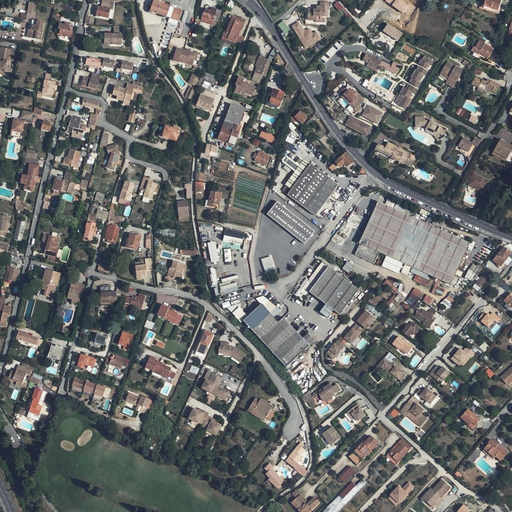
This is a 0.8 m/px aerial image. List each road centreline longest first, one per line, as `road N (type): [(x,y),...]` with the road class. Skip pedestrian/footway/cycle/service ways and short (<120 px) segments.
road 1 (residential): [(0,411),(34,465),(66,382),(91,274),(156,291)]
road 2 (residential): [(0,368),(65,87)]
road 3 (residential): [(65,87),(101,100),(103,123),(130,139),(132,159),(166,175),(152,233),(156,291)]
road 4 (secondary): [(249,0),(354,155),(375,173)]
road 5 (residential): [(156,291),(193,298),(223,318),(286,393),(293,427)]
road 6 (residential): [(511,263),(386,414)]
road 7 (unclassified): [(375,173),(277,290)]
road 8 (residential): [(386,414),(464,489),(501,511)]
road 9 (residential): [(360,309),(326,348),(326,365),(386,414)]
road 10 (residential): [(444,208),(511,87)]
